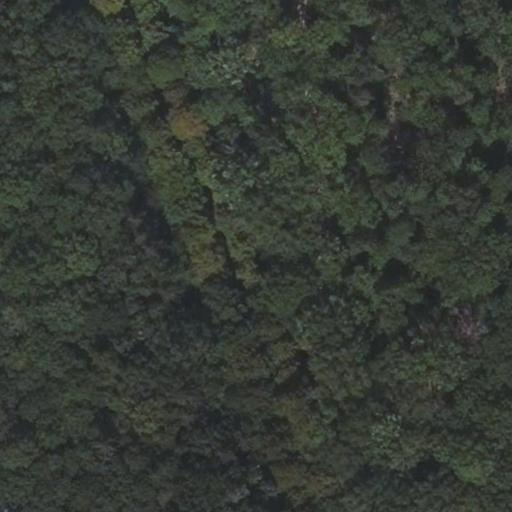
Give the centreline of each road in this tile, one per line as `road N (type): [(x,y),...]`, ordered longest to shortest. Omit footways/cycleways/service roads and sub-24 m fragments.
road 1 (unclassified): [(125,0),(323,511)]
road 2 (track): [(283,413),(0,256)]
road 3 (track): [(283,413),(511,487)]
